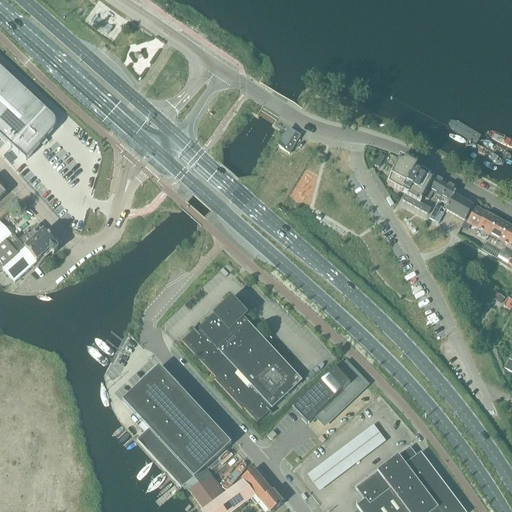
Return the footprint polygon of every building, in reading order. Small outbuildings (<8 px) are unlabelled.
[(0,65),(0,134),(27,160),(55,130),(57,126),(58,123),(57,119),(54,116),(0,65)] [(289,155),(301,137),(291,130),(279,148),(289,155)] [(402,201),(417,209),(420,204),(433,179),(430,177),(431,176),(421,170),(421,171),(417,169),(417,168),(405,161),(405,162),(400,163),(392,178),(390,177),(387,186),(405,196),(402,201)] [(437,201),(439,202),(449,185),(434,177),(423,198),(428,201),(433,194),(439,197),(437,201)] [(450,203),(454,196),(457,190),(449,185),(439,202),(441,203),(443,199),(450,203)] [(51,202),(58,196),(52,187),(44,192),(51,202)] [(445,212),(465,223),(468,218),(467,218),(473,207),(454,196),(448,206),(446,211),(445,212)] [(420,204),(417,209),(428,215),(431,210),(420,204)] [(467,224),(481,232),(490,216),(476,209),(470,219),(468,218),(465,223),(467,224)] [(22,232),(7,216),(0,222),(0,223),(0,272),(2,270),(14,284),(36,264),(18,243),(14,239),(22,232)] [(481,232),(494,240),(503,224),(490,216),(481,232)] [(494,240),(508,247),(511,240),(511,228),(503,224),(494,240)] [(37,226),(18,243),(36,264),(37,263),(49,252),(51,255),(54,255),(57,252),(57,249),(55,247),(37,226)] [(493,290),(489,296),(500,305),(505,298),(493,290)] [(302,383),(243,319),(245,317),(246,319),(246,318),(230,300),(229,300),(230,302),(198,331),(199,332),(197,334),(193,330),(192,330),(194,331),(181,343),(215,379),(214,381),(242,411),(243,409),(257,424),(269,413),(270,414),(271,414),(268,411),(270,409),(272,411),(302,383)] [(511,360),(509,359),(503,367),(511,372),(511,360)] [(292,410),(307,426),(316,417),(324,426),(366,386),(346,365),(338,373),(334,369),(292,410)] [(206,469),(230,446),(159,369),(122,403),(148,431),(136,442),(181,490),(206,469)] [(267,437),(271,441),(276,436),(272,432),(267,437)] [(356,507),(359,511),(461,511),(419,455),(416,457),(410,449),(355,490),(364,501),(356,507)] [(206,471),(185,487),(203,511),(225,496),(220,489),(221,489),(217,483),(215,484),(206,471)] [(241,481),(242,483),(255,498),(266,511),(269,511),(272,509),(274,511),(282,505),(253,471),(241,481)] [(314,484),(319,490),(327,484),(322,478),(314,484)] [(235,511),(255,498),(242,483),(225,496),(203,511),(202,511),(235,511)]
